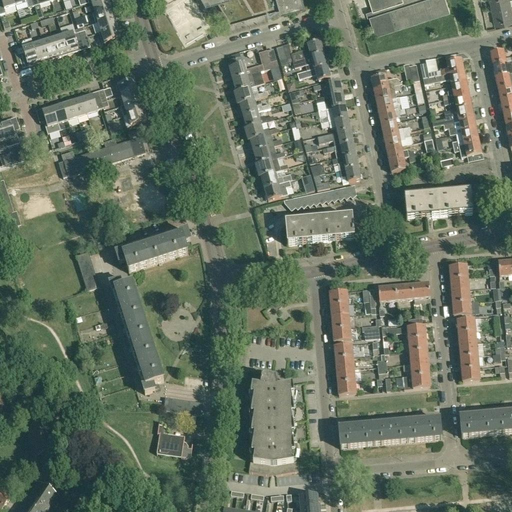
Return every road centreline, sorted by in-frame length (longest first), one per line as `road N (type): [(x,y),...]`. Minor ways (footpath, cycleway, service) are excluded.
road 1 (tertiary): [(203,511),(221,383),(219,281)]
road 2 (tertiary): [(219,281),(155,68)]
road 3 (track): [(158,511),(40,406),(0,358)]
road 4 (residential): [(453,462),(434,245)]
road 5 (residential): [(332,473),(313,271)]
road 6 (unclassified): [(155,68),(339,16)]
road 7 (unclassified): [(393,254),(355,68)]
road 8 (unclassified): [(511,223),(474,43)]
road 9 (residential): [(20,97),(151,54)]
road 10 (unclassified): [(355,68),(474,43)]
road 11 (residential): [(332,473),(453,462)]
